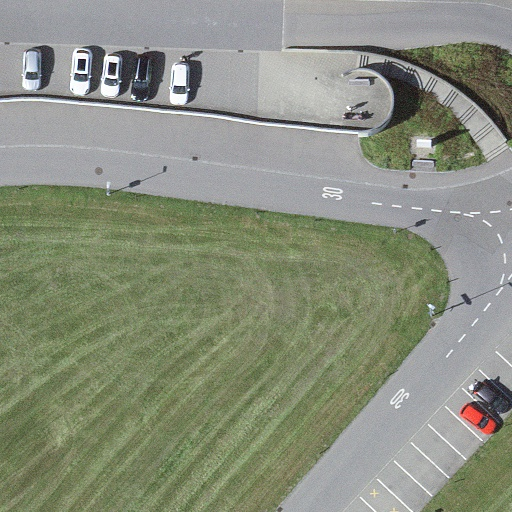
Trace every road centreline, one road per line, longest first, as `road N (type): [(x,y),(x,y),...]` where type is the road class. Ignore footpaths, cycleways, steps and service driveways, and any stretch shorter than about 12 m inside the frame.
road 1 (residential): [(511,228),(208,173),(0,162)]
road 2 (residential): [(324,511),(488,308),(511,257)]
